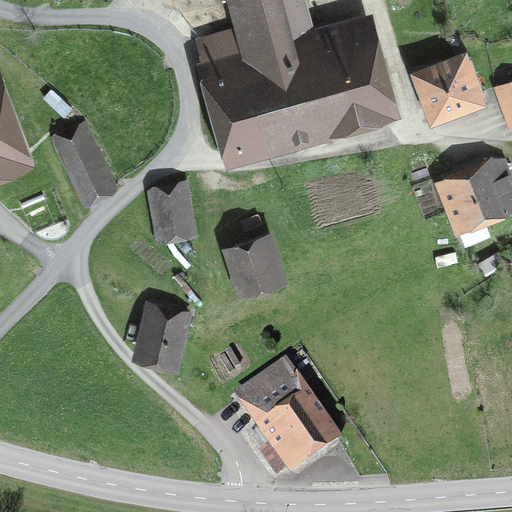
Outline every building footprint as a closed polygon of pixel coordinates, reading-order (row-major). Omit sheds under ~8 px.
[(207,36),(236,142),(388,100),(369,28),(320,41),(308,0),(238,0),(245,26),(207,36)] [(472,54),(418,74),(431,110),(485,90),(472,54)] [(511,76),(500,81),(511,117),(511,76)] [(0,102),(0,157),(18,151),(0,102)] [(87,125),(62,136),(90,200),(115,189),(87,125)] [(511,203),(511,169),(503,152),(485,153),(490,163),(447,183),(471,235),(477,235),(492,229),(493,223),(489,215),(511,203)] [(185,184),(156,189),(166,232),(195,226),(185,184)] [(205,249),(221,299),(235,294),(232,285),(276,270),(268,243),(274,241),(270,229),(205,249)] [(157,306),(147,350),(175,356),(185,313),(157,306)] [(264,453),(275,469),(288,460),(292,464),(340,428),(291,362),(243,398),(276,444),(264,453)]
